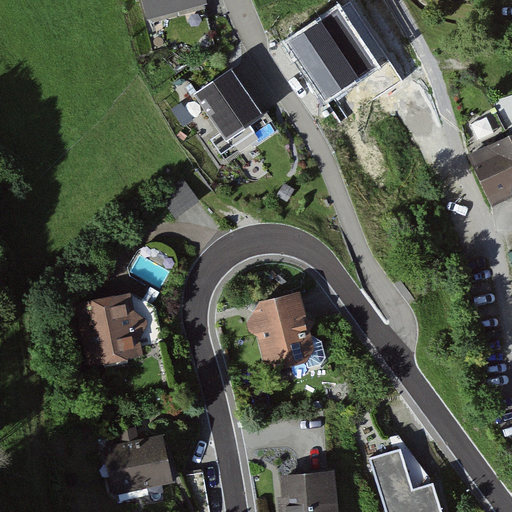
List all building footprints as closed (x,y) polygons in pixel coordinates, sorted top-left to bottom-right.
[(197,0),(138,0),(143,19),(198,5),(197,0)] [(229,72),(194,96),(220,133),(209,141),(219,156),(232,147),(228,140),(260,117),(229,72)] [(496,209),(511,201),(511,138),(472,157),(496,209)] [(183,182),(162,198),(176,217),(197,201),(183,182)] [(300,292),(261,302),(251,323),(264,374),(305,362),(313,352),(309,333),(315,323),(305,319),(300,292)] [(136,295),(80,305),(91,368),(147,359),(136,295)] [(162,433),(106,445),(118,496),(173,484),(162,433)] [(402,453),(372,462),(387,511),(441,511),(434,487),(414,493),(402,453)] [(337,511),(335,473),(279,478),(281,511),(337,511)]
